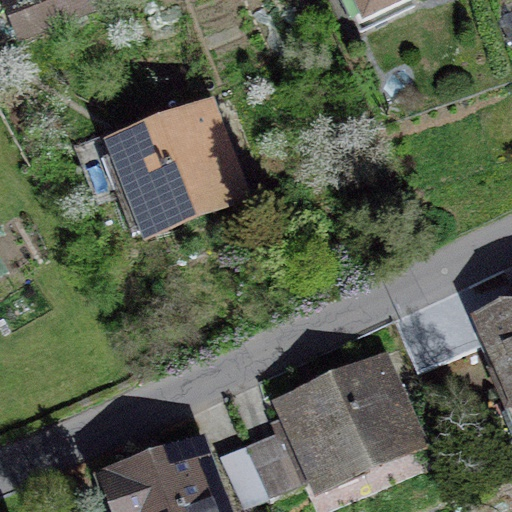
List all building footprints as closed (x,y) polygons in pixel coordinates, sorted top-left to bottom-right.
[(101,0),(14,0),(8,2),(25,49),(109,20),(101,0)] [(347,0),(362,31),(426,0),(347,0)] [(216,105),(111,145),(148,243),(253,203),(216,105)] [(511,307),(471,324),(511,422),(511,307)] [(388,363),(274,413),(318,511),(432,460),(388,363)] [(230,511),(208,444),(95,481),(104,511),(230,511)] [(252,455),(276,508),(301,497),(278,444),(252,455)] [(266,511),(276,508),(252,455),(224,467),(243,511),(266,511)]
